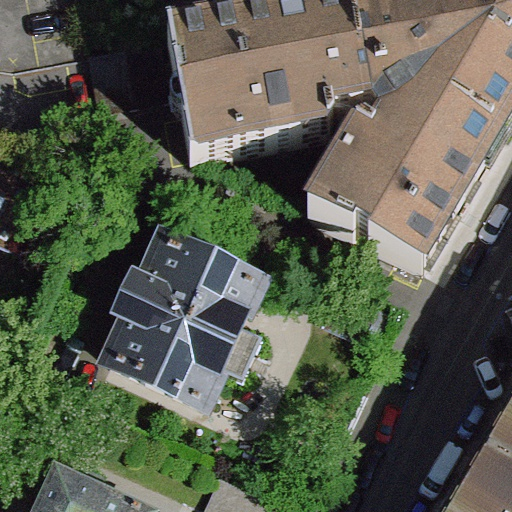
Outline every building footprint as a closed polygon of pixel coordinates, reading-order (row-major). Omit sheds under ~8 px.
[(511,0),(425,0),(354,14),(374,125),(381,135),(373,146),(359,143),(310,227),(424,281),(511,129),(511,0)] [(354,14),(170,48),(192,172),(335,145),(335,134),(374,125),(354,14)] [(172,106),(162,56),(126,63),(124,56),(90,63),(101,120),(172,106)] [(260,296),(168,254),(114,374),(206,415),(260,296)] [(511,426),(487,468),(511,483),(511,426)] [(511,511),(511,483),(487,468),(461,511),(511,511)] [(128,511),(60,480),(45,511),(128,511)] [(273,511),(224,489),(212,511),(273,511)]
